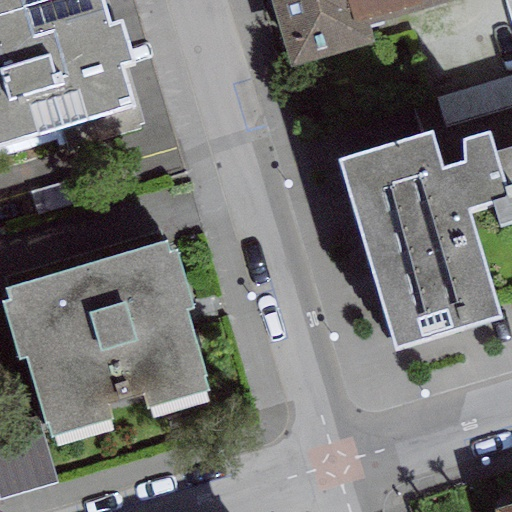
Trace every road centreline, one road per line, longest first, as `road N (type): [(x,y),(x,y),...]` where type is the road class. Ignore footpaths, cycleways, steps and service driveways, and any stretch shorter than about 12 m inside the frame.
road 1 (residential): [(332,469),(194,0)]
road 2 (residential): [(332,469),(511,416)]
road 3 (residential): [(187,511),(332,469)]
